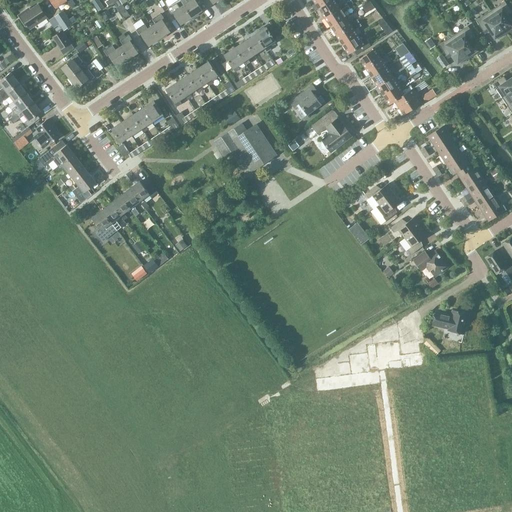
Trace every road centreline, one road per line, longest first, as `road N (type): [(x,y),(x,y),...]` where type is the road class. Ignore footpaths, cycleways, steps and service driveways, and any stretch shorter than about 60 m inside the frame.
road 1 (residential): [(77,120),(260,0)]
road 2 (residential): [(389,137),(289,0)]
road 3 (residential): [(476,241),(396,132)]
road 4 (residential): [(77,120),(0,18)]
